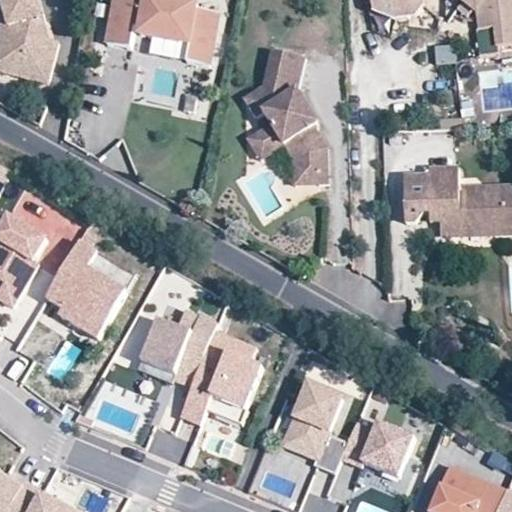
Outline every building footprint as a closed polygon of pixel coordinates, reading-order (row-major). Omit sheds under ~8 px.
[(44,0),(6,0),(11,13),(17,31),(4,73),(53,87),(64,46),(59,45),(57,44),(52,43),(46,23),(51,21),(44,0)] [(211,67),(221,15),(199,10),(200,6),(167,0),(116,0),(108,45),(132,50),(135,35),(136,30),(142,31),(141,36),(155,39),(193,46),(189,63),(211,67)] [(371,0),(373,12),(394,21),(413,19),(424,8),(423,0),(371,0)] [(511,0),(460,0),(465,4),(475,11),(480,15),(482,32),(498,31),(501,50),(511,48),(511,0)] [(469,20),(475,11),(465,4),(459,12),(469,20)] [(17,31),(11,13),(2,16),(8,30),(0,55),(0,71),(4,73),(17,31)] [(59,45),(51,21),(46,23),(52,43),(57,44),(59,45)] [(501,50),(498,31),(482,32),(480,32),(482,57),(501,56),(501,50)] [(189,63),(193,46),(155,39),(152,56),(189,63)] [(454,45),(435,47),(436,66),(456,64),(454,45)] [(268,157),(273,154),(284,148),(293,163),(293,165),(307,165),(307,175),(320,174),(320,189),(331,188),(329,153),(318,136),(315,136),(314,123),(318,121),(298,92),(305,60),(272,52),(264,89),(245,100),(247,105),(256,121),(265,115),(272,127),(256,136),(268,157)] [(196,113),(199,97),(189,95),(186,111),(196,113)] [(259,162),(268,157),(256,136),(256,121),(247,105),(247,141),(259,162)] [(318,121),(314,123),(315,136),(318,136),(322,127),(318,121)] [(293,190),(320,189),(320,174),(307,175),(307,165),(293,165),(293,163),(284,148),(273,154),(293,190)] [(0,181),(8,185),(13,175),(0,167),(0,181)] [(454,241),(463,241),(470,233),(471,233),(469,209),(464,209),(464,192),(463,174),(433,175),(433,182),(407,183),(407,226),(419,226),(430,215),(438,215),(444,222),(445,233),(454,241)] [(491,233),(497,240),(511,239),(511,191),(490,192),(490,204),(475,205),(475,209),(469,209),(471,233),(491,233)] [(490,192),(468,192),(469,209),(475,209),(475,205),(490,204),(490,192)] [(0,297),(14,306),(40,264),(36,261),(49,240),(11,216),(0,233),(0,297)] [(102,338),(131,291),(93,267),(103,252),(85,241),(50,297),(67,307),(63,314),(102,338)] [(131,291),(140,276),(103,252),(93,267),(131,291)] [(179,331),(159,323),(142,364),(162,372),(160,377),(175,383),(193,391),(214,339),(217,333),(219,327),(186,314),(179,331)] [(232,347),(235,340),(217,333),(214,339),(232,347)] [(263,368),(251,363),(257,349),(235,340),(232,347),(214,339),(193,391),(183,413),(202,421),(206,412),(241,426),(247,412),(245,411),(263,368)] [(162,372),(142,364),(139,372),(174,387),(175,383),(160,377),(162,372)] [(343,458),(350,442),(329,433),(344,398),(310,384),(286,443),(306,452),(308,447),(320,452),(318,456),(315,464),(337,473),(343,458)] [(400,476),(418,434),(380,419),(377,427),(359,419),(350,442),(343,458),(362,466),(364,461),(400,476)] [(320,452),(308,447),(306,452),(318,456),(320,452)] [(500,511),(508,493),(451,469),(433,511),(500,511)] [(0,511),(13,511),(27,489),(0,473),(0,511)] [(75,511),(59,503),(56,507),(45,500),(47,496),(29,485),(27,489),(13,511),(75,511)] [(511,511),(511,494),(508,493),(500,511),(511,511)] [(59,503),(47,496),(45,500),(56,507),(59,503)]
